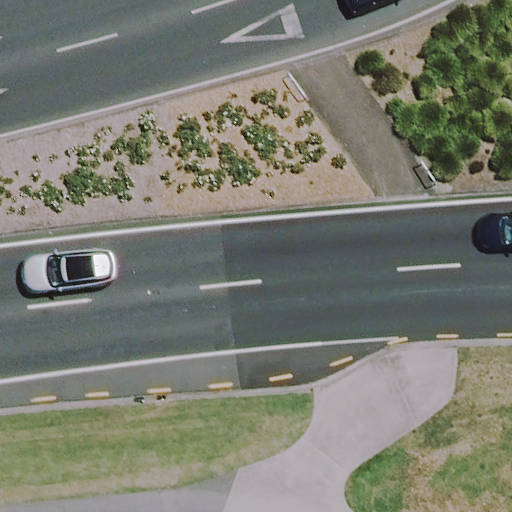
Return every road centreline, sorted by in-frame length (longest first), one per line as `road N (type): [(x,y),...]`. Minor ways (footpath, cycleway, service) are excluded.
road 1 (trunk): [(511,265),(255,281),(0,311)]
road 2 (trunk): [(0,66),(220,0)]
